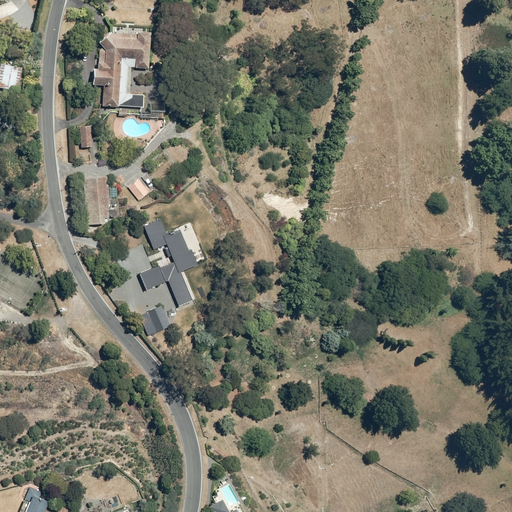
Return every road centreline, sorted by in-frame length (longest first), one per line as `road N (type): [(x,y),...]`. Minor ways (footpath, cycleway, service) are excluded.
road 1 (residential): [(58,223),(92,295),(185,420),(193,450),(189,511)]
road 2 (residential): [(59,0),(46,79),(58,223)]
